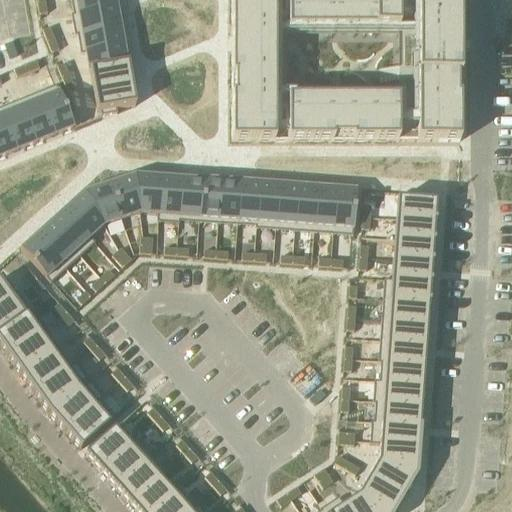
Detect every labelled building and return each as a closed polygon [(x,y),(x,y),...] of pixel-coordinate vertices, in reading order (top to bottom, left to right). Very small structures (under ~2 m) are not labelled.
[(113,0),(69,0),(70,0),(73,17),(73,18),(116,10),(113,0)] [(274,143),(274,51),(274,38),(273,0),(231,0),(231,37),(231,52),(231,143),(274,143)] [(459,143),(459,0),(286,0),(287,32),(397,32),(397,6),(430,6),(430,32),(416,32),(416,143),(459,143)] [(45,3),(36,5),(39,17),(47,15),(45,3)] [(73,17),(70,17),(74,38),(77,38),(76,37),(119,29),(116,10),(73,18),(73,17)] [(119,29),(76,37),(77,38),(80,57),(85,56),(84,55),(123,48),(119,29)] [(49,30),(42,33),(46,44),(54,41),(49,30)] [(54,41),(46,44),(51,55),(59,52),(54,41)] [(9,60),(16,57),(11,44),(4,47),(9,60)] [(123,48),(84,55),(85,56),(88,75),(89,75),(89,74),(126,67),(126,66),(123,48)] [(36,63),(25,67),(28,75),(39,70),(36,63)] [(64,66),(57,69),(61,80),(69,77),(64,66)] [(126,67),(89,74),(89,75),(93,94),(131,87),(127,66),(126,66),(126,67)] [(25,67),(13,72),(16,79),(28,75),(25,67)] [(69,77),(61,80),(66,91),(73,88),(69,77)] [(56,87),(36,95),(54,138),(73,130),(56,87)] [(131,87),(93,94),(97,115),(100,114),(101,118),(117,116),(116,111),(135,108),(131,87)] [(36,95),(17,103),(34,146),(54,138),(36,95)] [(411,100),(287,100),(287,143),(411,143),(411,100)] [(17,103),(0,110),(0,115),(15,153),(34,146),(17,103)] [(71,103),(63,106),(68,117),(75,114),(71,103)] [(0,115),(0,159),(15,153),(0,115)] [(134,177),(108,185),(121,222),(139,216),(134,177)] [(160,179),(134,177),(139,216),(157,217),(160,179)] [(157,217),(156,224),(179,226),(179,224),(182,180),(160,179),(157,217)] [(182,180),(179,224),(198,225),(201,182),(182,180)] [(201,182),(198,225),(217,227),(220,183),(201,182)] [(220,183),(217,227),(218,227),(236,228),(240,184),(220,183)] [(240,184),(236,228),(237,228),(255,229),(258,186),(240,184)] [(108,185),(83,194),(103,228),(121,222),(108,185)] [(255,229),(254,232),(275,233),(278,187),(258,186),(255,229)] [(278,187),(275,233),(294,234),(297,189),(278,187)] [(297,189),(294,234),(294,235),(313,236),(316,190),(297,189)] [(316,190),(313,236),(332,237),(335,191),(325,191),(316,190)] [(335,191),(332,237),(352,239),(353,232),(355,198),(356,193),(335,191)] [(83,194),(64,212),(90,240),(103,228),(83,194)] [(396,201),(395,222),(434,225),(435,204),(416,202),(416,197),(401,196),(400,201),(396,201)] [(362,208),(361,220),(370,221),(371,209),(362,208)] [(64,212),(49,225),(80,259),(94,246),(90,240),(64,212)] [(361,220),(360,232),(369,233),(370,221),(361,220)] [(395,222),(393,243),(432,246),(434,225),(395,222)] [(49,225),(35,238),(65,272),(80,259),(49,225)] [(35,238),(20,252),(25,258),(46,281),(50,286),(65,272),(35,238)] [(140,240),(139,248),(151,249),(152,241),(140,240)] [(393,243),(392,263),(431,266),(432,246),(393,243)] [(139,248),(139,256),(151,257),(151,249),(139,248)] [(359,249),(358,261),(367,261),(367,249),(359,249)] [(164,250),(163,258),(175,259),(176,251),(164,250)] [(120,251),(111,259),(117,265),(126,257),(120,251)] [(176,251),(175,259),(187,260),(188,252),(176,251)] [(203,253),(203,261),(215,262),(215,254),(203,253)] [(215,254),(215,262),(227,263),(227,255),(215,254)] [(241,256),(241,264),(253,265),(253,256),(241,256)] [(253,256),(253,265),(265,265),(266,257),(253,256)] [(126,257),(117,265),(122,271),(131,263),(126,257)] [(280,258),(279,266),(291,267),(292,259),(280,258)] [(292,259),(291,267),(304,268),(304,260),(292,259)] [(318,261),(318,269),(330,270),(330,262),(318,261)] [(358,261),(358,273),(366,273),(367,261),(358,261)] [(330,262),(330,270),(342,271),(342,263),(330,262)] [(392,263),(391,282),(429,285),(430,281),(431,266),(392,263)] [(28,272),(22,278),(30,287),(36,282),(28,272)] [(108,273),(99,281),(104,287),(113,279),(108,273)] [(0,306),(16,296),(3,278),(0,280),(0,306)] [(99,281),(90,289),(96,295),(104,287),(99,281)] [(36,282),(30,287),(38,296),(44,291),(36,282)] [(382,303),(428,307),(429,285),(391,282),(383,282),(382,303)] [(348,289),(348,301),(356,301),(357,289),(348,289)] [(16,296),(0,306),(0,335),(32,314),(31,312),(18,294),(16,296)] [(85,294),(76,302),(81,308),(90,300),(85,294)] [(381,319),(380,324),(426,327),(427,312),(428,307),(382,303),(381,319)] [(58,306),(52,311),(60,320),(66,315),(58,306)] [(347,309),(346,321),(354,322),(355,310),(347,309)] [(32,314),(0,335),(0,348),(7,358),(44,331),(35,319),(32,314)] [(66,315),(60,320),(68,329),(74,324),(66,315)] [(346,321),(345,333),(353,334),(354,322),(346,321)] [(379,343),(379,344),(425,347),(426,327),(380,324),(379,343)] [(44,331),(7,358),(13,367),(20,377),(57,350),(44,331)] [(89,340),(83,345),(91,354),(97,349),(89,340)] [(379,344),(377,365),(380,366),(423,369),(425,347),(379,344)] [(97,349),(91,354),(99,363),(105,358),(97,349)] [(57,350),(20,377),(23,381),(35,398),(65,374),(71,369),(69,367),(57,350)] [(344,350),(343,362),(351,362),(352,350),(344,350)] [(343,362),(342,374),(351,374),(351,362),(343,362)] [(380,366),(378,384),(422,387),(423,369),(380,366)] [(117,371),(111,376),(119,385),(125,380),(117,371)] [(65,374),(35,398),(39,404),(47,416),(77,391),(65,374)] [(125,380),(119,385),(127,394),(133,389),(125,380)] [(372,400),(372,406),(374,406),(420,409),(422,387),(378,384),(374,383),(372,400)] [(341,390),(340,402),(348,403),(349,391),(341,390)] [(77,391),(47,416),(63,433),(92,407),(78,391),(77,391)] [(92,407),(63,433),(80,452),(109,426),(116,419),(99,401),(92,407)] [(340,402),(339,415),(348,415),(348,403),(340,402)] [(374,408),(373,424),(419,428),(419,426),(420,409),(374,406),(374,408)] [(152,410),(146,416),(154,425),(160,419),(152,410)] [(160,419),(154,425),(162,434),(169,428),(160,419)] [(371,424),(369,447),(379,447),(417,450),(418,438),(419,428),(373,424),(371,424)] [(113,431),(84,457),(99,473),(133,442),(127,436),(119,426),(113,431)] [(338,435),(337,447),(345,448),(346,436),(338,435)] [(346,436),(345,448),(353,449),(354,436),(346,436)] [(133,442),(99,473),(107,482),(114,490),(150,458),(135,441),(133,442)] [(181,443),(175,448),(183,457),(189,452),(181,443)] [(379,447),(377,465),(415,477),(417,450),(379,447)] [(189,452),(183,457),(191,466),(197,461),(189,452)] [(150,458),(114,490),(129,507),(158,481),(165,475),(150,458)] [(338,459),(334,466),(344,472),(348,465),(338,459)] [(348,465),(344,472),(355,478),(359,471),(348,465)] [(377,465),(368,481),(401,501),(415,477),(377,465)] [(323,472),(313,478),(318,485),(328,478),(323,472)] [(210,475),(204,480),(212,489),(218,484),(210,475)] [(328,478),(318,485),(322,492),(332,485),(328,478)] [(158,481),(129,507),(133,511),(152,511),(171,495),(158,481)] [(368,481),(358,498),(373,511),(394,511),(401,501),(368,481)] [(218,484),(212,489),(220,498),(226,493),(218,484)] [(171,495),(152,511),(188,511),(190,510),(194,507),(185,497),(178,489),(171,495)] [(296,490),(286,496),(290,503),(300,497),(296,490)] [(286,496),(276,503),(280,510),(290,503),(286,496)] [(373,511),(358,498),(343,507),(346,511),(373,511)] [(338,499),(321,511),(346,511),(343,507),(338,499)]
